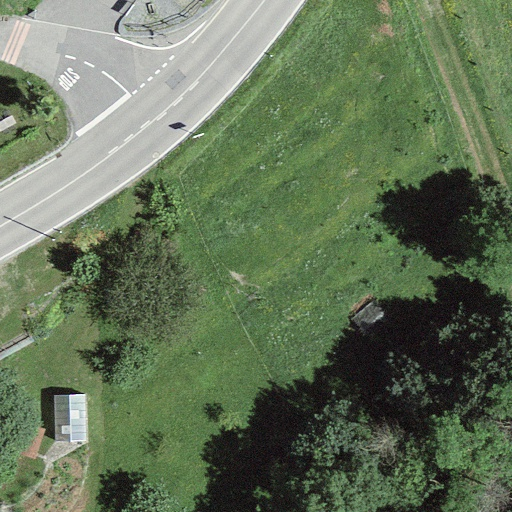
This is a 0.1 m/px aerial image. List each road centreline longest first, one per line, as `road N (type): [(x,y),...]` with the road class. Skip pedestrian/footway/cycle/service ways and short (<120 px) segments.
road 1 (tertiary): [(270,0),(152,131),(0,231)]
road 2 (track): [(511,191),(423,0)]
